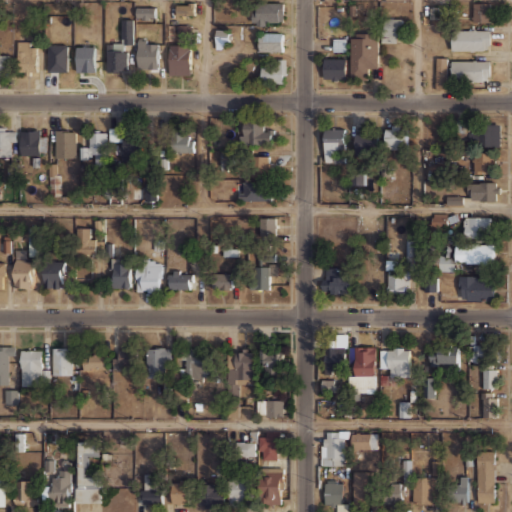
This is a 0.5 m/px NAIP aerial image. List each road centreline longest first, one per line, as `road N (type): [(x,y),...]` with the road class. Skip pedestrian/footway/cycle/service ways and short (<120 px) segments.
road 1 (tertiary): [(303,0),(303,511)]
road 2 (residential): [(511,103),(0,103)]
road 3 (residential): [(511,318),(0,318)]
